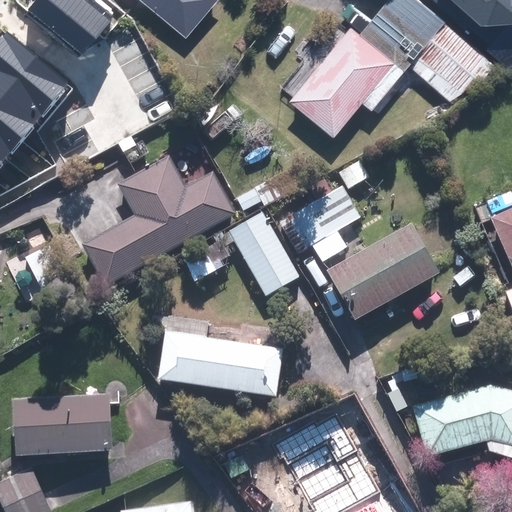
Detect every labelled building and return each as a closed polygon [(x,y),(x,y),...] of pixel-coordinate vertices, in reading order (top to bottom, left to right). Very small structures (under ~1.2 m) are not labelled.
[(116,11),(101,0),(37,0),(34,4),(28,11),(82,54),(98,34),(116,11)] [(131,0),(180,40),(214,0),(131,0)] [(450,106),(487,60),(411,0),(384,0),(354,38),(336,23),(282,91),(288,96),(282,103),(328,139),(356,104),(368,114),(404,69),(450,106)] [(0,36),(0,59),(52,102),(67,83),(4,32),(0,36)] [(0,90),(37,120),(52,102),(0,59),(0,90)] [(88,64),(69,75),(80,95),(99,84),(88,64)] [(0,120),(22,138),(37,120),(0,90),(0,120)] [(196,127),(211,139),(241,103),(226,91),(196,127)] [(0,152),(6,157),(22,138),(0,120),(0,152)] [(50,139),(16,160),(34,189),(68,167),(50,139)] [(128,139),(114,148),(130,172),(143,163),(128,139)] [(76,250),(99,291),(233,218),(208,174),(181,189),(165,159),(113,188),(131,220),(76,250)] [(335,177),(343,192),(366,180),(357,164),(335,177)] [(233,202),(241,216),(259,206),(262,212),(295,194),(283,173),(233,202)] [(339,189),(275,227),(294,258),(358,220),(339,189)] [(511,210),(484,223),(511,286),(511,210)] [(260,215),(224,235),(260,300),(296,281),(260,215)] [(363,252),(318,277),(347,328),(434,279),(405,228),(389,237),(381,223),(355,237),(363,252)] [(223,240),(178,263),(190,289),(235,266),(223,240)] [(141,278),(113,296),(122,309),(149,291),(141,278)] [(511,290),(499,296),(511,332),(511,290)] [(161,320),(151,386),(272,403),(279,353),(202,342),(204,326),(161,320)] [(420,465),(481,448),(484,457),(511,465),(511,460),(511,395),(486,388),(405,411),(420,465)] [(106,398),(5,404),(9,463),(110,457),(106,398)] [(353,431),(265,470),(284,511),(337,511),(339,511),(336,506),(378,487),(353,431)] [(46,511),(31,473),(0,485),(0,511),(46,511)] [(444,511),(436,498),(414,511),(444,511)]
